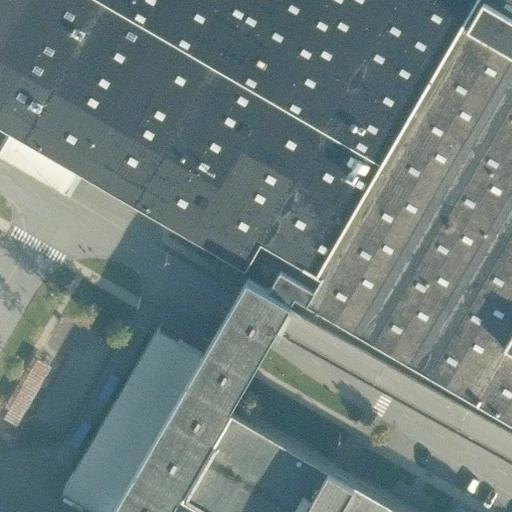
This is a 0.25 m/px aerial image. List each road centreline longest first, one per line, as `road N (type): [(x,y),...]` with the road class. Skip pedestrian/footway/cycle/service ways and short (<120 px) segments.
road 1 (unclassified): [(511,470),(70,213)]
road 2 (unclassified): [(70,213),(0,333)]
